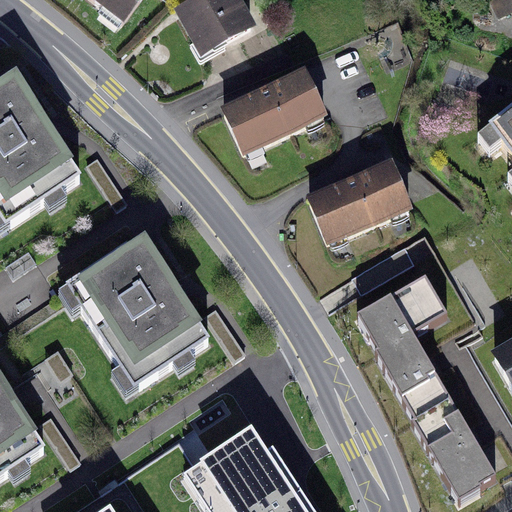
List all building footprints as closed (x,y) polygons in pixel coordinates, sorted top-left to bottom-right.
[(151,0),(113,0),(136,19),(151,0)] [(254,0),(195,0),(218,35),(261,9),(254,0)] [(14,74),(0,82),(0,206),(7,216),(77,171),(14,74)] [(329,128),(310,86),(231,122),(251,164),(329,128)] [(511,115),(482,142),(511,177),(511,115)] [(409,228),(391,183),(314,213),(332,258),(409,228)] [(145,237),(72,284),(134,380),(207,334),(145,237)] [(439,264),(353,310),(457,496),(510,465),(444,348),(476,329),(439,264)] [(511,328),(500,339),(511,352),(511,328)] [(0,379),(0,469),(41,444),(0,379)] [(268,454),(251,428),(203,460),(204,462),(187,474),(212,511),(313,511),(273,450),(268,454)]
